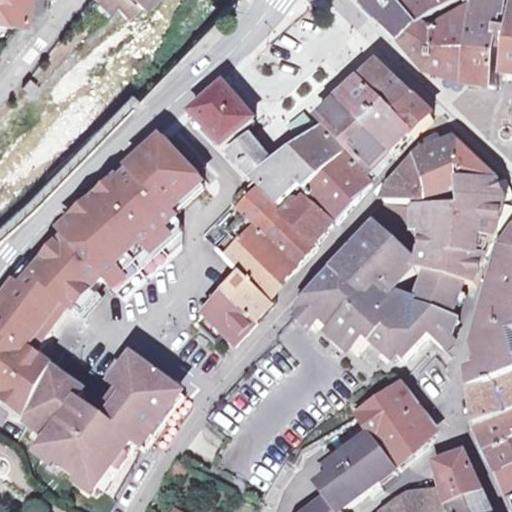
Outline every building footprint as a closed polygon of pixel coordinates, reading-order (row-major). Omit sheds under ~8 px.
[(23,0),(0,0),(0,23),(19,27),(23,0)] [(126,13),(137,4),(132,0),(98,0),(111,12),(118,5),(126,13)] [(420,30),(422,32),(452,9),(462,6),(457,0),(359,0),(377,17),(394,33),(404,43),(420,30)] [(493,89),(497,52),(500,30),(500,27),(503,6),(503,0),(471,0),(471,3),(468,4),(467,16),(465,86),(479,88),(493,89)] [(457,84),(465,86),(467,16),(453,24),(450,19),(431,34),(429,31),(408,47),(431,76),(457,84)] [(502,30),(500,30),(497,52),(500,52),(508,53),(505,75),(511,75),(511,30),(511,31),(504,31),(502,30)] [(359,89),(394,124),(414,104),(407,97),(379,70),(369,80),(359,89)] [(33,88),(24,79),(17,88),(25,96),(33,88)] [(359,89),(340,107),(391,160),(410,139),(394,124),(359,89)] [(233,104),(225,95),(210,109),(192,125),(222,158),(251,134),(257,129),(251,123),(233,104)] [(424,114),(414,104),(394,124),(410,139),(413,142),(432,123),(424,114)] [(388,164),(391,160),(340,107),(331,116),(320,126),(372,181),(388,164)] [(301,193),(304,196),(343,160),(314,131),(305,139),(294,149),(300,156),(278,172),(275,175),(257,193),(279,215),(301,193)] [(429,206),(463,204),(462,188),(496,185),(456,144),(432,154),(420,159),(430,173),(429,206)] [(252,188),(257,193),(275,175),(271,170),(257,155),(250,147),(229,165),(252,188)] [(199,190),(162,150),(131,179),(133,182),(123,192),(120,189),(63,242),(31,278),(15,296),(0,316),(0,405),(7,410),(28,425),(57,381),(32,363),(67,315),(73,320),(76,316),(103,286),(121,306),(180,251),(181,233),(172,223),(203,194),(199,190)] [(389,205),(429,206),(430,173),(420,159),(390,194),(389,200),(389,205)] [(343,160),(304,196),(337,225),(339,227),(368,193),(372,190),(368,186),(343,160)] [(462,188),(463,204),(463,206),(463,210),(501,207),(502,204),(505,203),(502,198),(496,185),(462,188)] [(241,220),(264,241),(281,222),(258,199),(253,205),(244,196),(230,211),(231,212),(241,220)] [(284,219),(316,248),(328,235),(333,229),(301,200),(284,219)] [(479,269),(501,207),(463,210),(415,212),(413,234),(419,235),(419,268),(424,273),(423,274),(433,276),(462,282),(473,284),(479,269)] [(388,221),(377,233),(413,234),(415,212),(416,208),(388,208),(388,221)] [(318,251),(316,248),(284,219),(281,222),(264,241),(299,271),(300,271),(318,251)] [(264,241),(241,220),(224,238),(228,242),(226,244),(281,290),(287,284),(299,271),(264,241)] [(469,393),(511,376),(511,232),(506,236),(500,251),(496,252),(499,264),(494,267),(490,270),(482,308),(482,319),(481,339),(476,341),(471,343),(471,345),(479,367),(465,372),(469,393)] [(391,302),(395,297),(419,273),(419,271),(377,233),(355,257),(335,277),(337,279),(363,305),(378,290),(391,302)] [(226,244),(215,257),(238,281),(225,296),(253,321),(273,299),(281,290),(226,244)] [(451,318),(462,282),(433,276),(425,301),(412,313),(405,306),(398,300),(393,304),(391,302),(378,290),(363,305),(337,279),(301,319),(308,325),(371,393),(406,365),(430,338),(442,349),(455,334),(459,320),(451,318)] [(257,325),(253,321),(225,296),(221,300),(221,301),(212,311),(211,312),(198,327),(219,347),(226,339),(227,338),(229,336),(239,345),(257,325)] [(179,462),(176,466),(237,496),(259,507),(264,499),(277,476),(314,437),(361,401),(364,398),(371,393),(308,325),(292,337),(258,364),(236,388),(208,426),(226,444),(216,457),(207,469),(190,462),(179,462)] [(57,381),(28,425),(52,441),(45,451),(61,462),(57,468),(82,486),(86,480),(102,491),(136,448),(143,453),(146,455),(166,426),(185,398),(135,364),(115,393),(127,402),(113,420),(105,415),(99,415),(94,417),(87,429),(74,421),(87,403),(57,381)] [(511,376),(469,393),(473,417),(475,424),(477,430),(481,428),(511,415),(511,376)] [(406,385),(377,408),(364,418),(360,421),(373,440),(390,465),(399,459),(427,440),(436,434),(406,385)] [(359,411),(364,418),(377,408),(372,402),(359,411)] [(511,415),(481,428),(491,454),(511,444),(511,415)] [(396,474),(390,465),(373,440),(339,464),(362,497),(363,498),(384,482),(396,474)] [(511,474),(511,444),(491,454),(488,455),(498,471),(503,478),(511,474)] [(445,459),(437,468),(461,461),(468,459),(465,453),(445,459)] [(437,468),(439,476),(442,488),(443,492),(447,508),(484,497),(468,459),(461,461),(437,468)] [(345,511),(362,497),(339,464),(329,471),(333,478),(320,491),(326,498),(310,511),(345,511)] [(511,474),(503,478),(506,485),(510,493),(511,492),(511,474)] [(437,490),(442,488),(439,476),(434,477),(437,490)] [(448,511),(447,508),(443,492),(408,499),(410,511),(448,511)] [(490,511),(491,511),(484,497),(447,508),(448,511),(490,511)] [(386,511),(401,511),(406,511),(404,501),(394,504),(386,511)]
